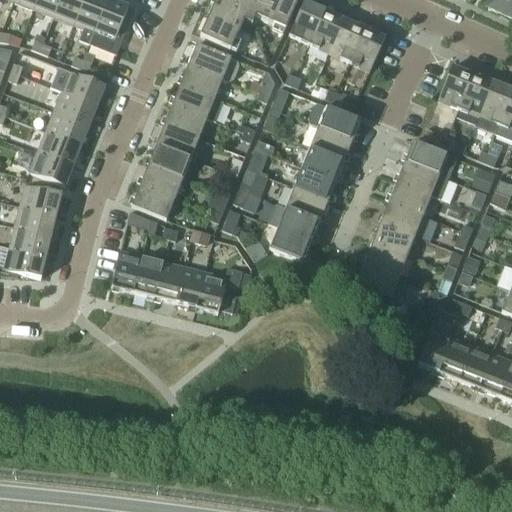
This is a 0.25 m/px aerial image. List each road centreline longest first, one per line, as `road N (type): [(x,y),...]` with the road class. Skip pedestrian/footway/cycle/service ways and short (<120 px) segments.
road 1 (residential): [(71,301),(96,201),(180,0)]
road 2 (residential): [(317,301),(430,20)]
road 3 (residential): [(236,338),(71,301)]
road 4 (secondary): [(155,511),(0,495)]
